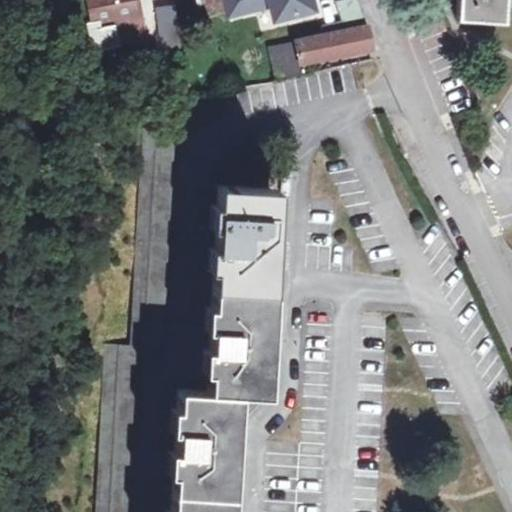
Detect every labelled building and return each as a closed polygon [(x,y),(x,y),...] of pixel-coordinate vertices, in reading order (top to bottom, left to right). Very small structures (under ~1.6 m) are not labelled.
[(140,0),(88,0),(95,21),(142,8),(140,0)] [(181,0),(184,12),(206,8),(204,0),(181,0)] [(316,0),(231,0),(237,17),(271,9),(273,28),(321,18),(316,0)] [(457,0),(456,18),(503,22),(504,0),(457,0)] [(142,8),(95,21),(101,45),(129,37),(128,30),(142,22),(142,8)] [(206,8),(184,12),(166,16),(170,39),(210,32),(206,8)] [(273,79),(297,73),(295,61),(368,46),(361,19),(265,41),(273,79)] [(149,133),(148,154),(179,156),(180,135),(149,133)] [(165,351),(179,156),(148,154),(133,349),(112,347),(100,511),(129,511),(142,349),(165,351)] [(210,294),(269,299),(277,196),(219,191),(210,294)] [(269,299),(210,294),(203,394),(234,396),(261,398),(269,299)] [(164,494),(225,499),(234,396),(203,394),(173,392),(164,494)] [(163,511),(224,511),(225,499),(164,494),(163,511)]
